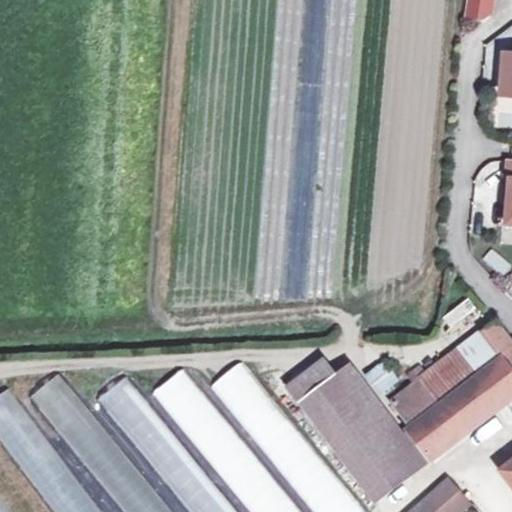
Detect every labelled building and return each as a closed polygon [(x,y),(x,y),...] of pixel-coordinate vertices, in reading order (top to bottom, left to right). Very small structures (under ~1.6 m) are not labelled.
[(494,0),(472,0),(470,18),(485,21),(491,16),(494,0)] [(503,94),(511,94),(511,55),(506,55),(503,94)] [(511,400),(511,339),(499,322),(472,342),(467,337),(461,342),(465,349),(392,402),(412,428),(408,431),(433,462),(511,400)] [(185,511),(360,511),(245,359),(207,388),(190,365),(149,396),(131,372),(99,396),(185,511)] [(384,363),(367,376),(380,395),(399,380),(384,363)] [(60,427),(84,404),(56,375),(32,398),(60,427)] [(433,462),(408,431),(388,447),(333,379),(299,406),(376,504),(433,462)] [(0,395),(0,432),(53,511),(98,511),(14,386),(0,395)] [(0,511),(8,511),(0,500),(0,511)] [(436,511),(427,501),(414,511),(436,511)]
